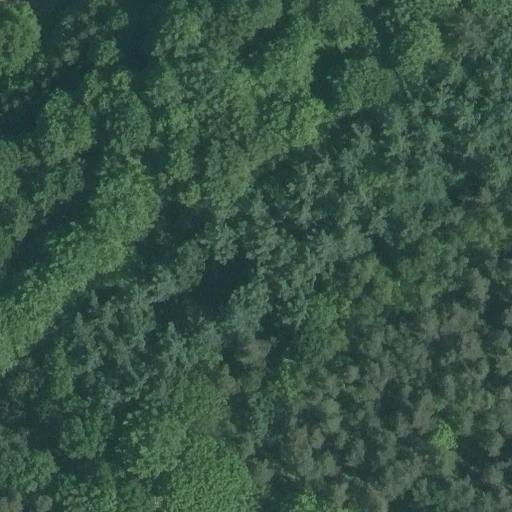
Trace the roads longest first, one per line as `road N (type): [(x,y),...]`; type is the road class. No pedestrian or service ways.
road 1 (track): [(0,398),(219,255),(511,46)]
road 2 (track): [(228,511),(0,419)]
